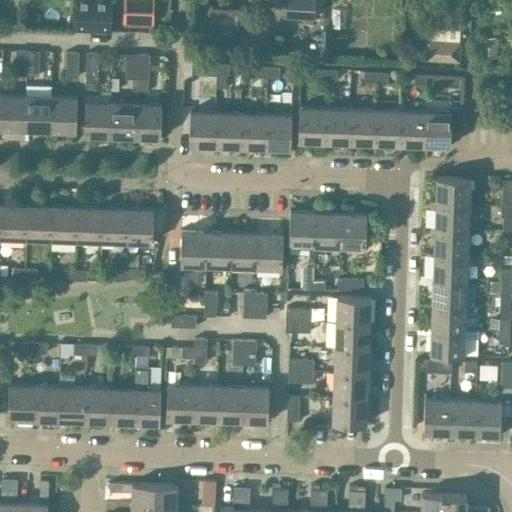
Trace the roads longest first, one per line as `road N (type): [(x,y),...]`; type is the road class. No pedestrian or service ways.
road 1 (residential): [(393,461),(405,179),(182,174)]
road 2 (residential): [(393,461),(86,450)]
road 3 (residential): [(511,484),(481,464),(393,461)]
